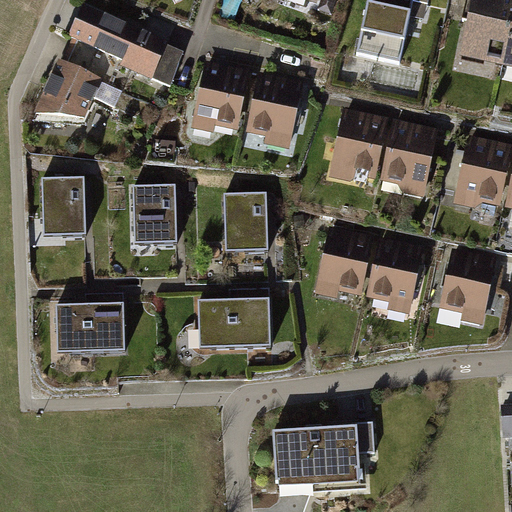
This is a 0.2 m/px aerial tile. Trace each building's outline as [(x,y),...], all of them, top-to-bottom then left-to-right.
[(369,0),(357,56),(400,66),(411,20),(425,23),(430,0),(369,0)] [(502,68),(502,65),(511,19),(511,0),(471,0),(465,30),(462,30),(456,58),(502,68)] [(169,41),(88,6),(73,42),(154,76),(169,41)] [(511,19),(502,65),(511,67),(511,19)] [(107,78),(63,61),(41,115),(93,116),(107,78)] [(245,78),(203,68),(189,121),(231,132),(245,78)] [(300,91),(258,81),(245,134),(287,145),(300,91)] [(386,122),(343,111),(328,169),(371,179),(386,122)] [(435,133),(393,123),(378,184),(421,194),(435,133)] [(511,148),(470,138),(454,198),(496,208),(511,148)] [(91,183),(47,184),(49,241),(93,240),(91,183)] [(181,187),(138,189),(140,245),(183,243),(181,187)] [(269,192),(228,194),(231,250),(272,248),(269,192)] [(371,240),(326,230),(312,289),(358,301),(371,240)] [(421,250),(378,241),(366,299),(409,308),(421,250)] [(496,265),(453,256),(441,310),(484,319),(496,265)] [(270,307),(196,311),(199,357),(272,352),(270,307)] [(122,311),(55,313),(56,356),(124,354),(122,311)] [(511,409),(501,411),(504,440),(511,439),(511,409)] [(358,432),(274,439),(278,497),(363,490),(358,432)]
